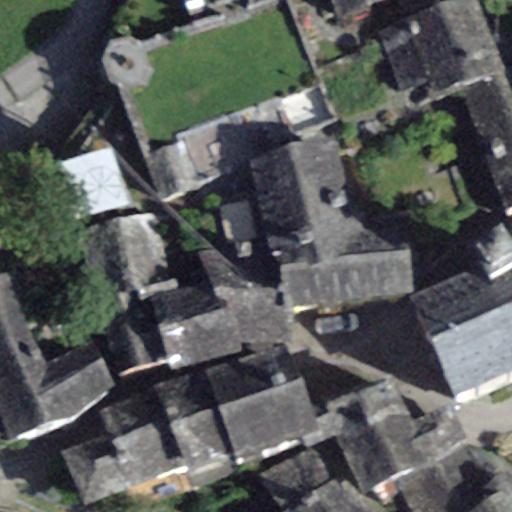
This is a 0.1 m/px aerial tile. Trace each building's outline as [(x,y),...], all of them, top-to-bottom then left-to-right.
[(324,0),(336,28),(405,0),(324,0)] [(478,2),(375,38),(395,97),(426,86),(431,102),(458,94),(504,76),(478,2)] [(132,44),(108,49),(99,71),(109,91),(126,97),(145,87),(151,72),(146,57),(140,51),(132,44)] [(511,72),(504,76),(458,94),(509,220),(511,218),(511,72)] [(336,144),(245,170),(278,271),(299,335),(410,293),(405,238),(358,240),(336,144)] [(186,146),(148,159),(164,206),(202,193),(186,146)] [(111,154),(55,174),(75,231),(131,211),(111,154)] [(147,220),(78,242),(101,306),(82,315),(92,343),(112,402),(240,361),(233,308),(213,313),(205,283),(173,294),(147,220)] [(511,251),(402,302),(456,419),(511,394),(511,251)] [(11,271),(0,275),(0,420),(12,448),(112,402),(92,343),(46,366),(11,271)] [(233,308),(240,361),(299,335),(278,271),(205,283),(213,313),(233,308)] [(299,390),(171,432),(186,474),(189,483),(316,441),(299,390)] [(397,391),(331,416),(362,497),(452,462),(436,421),(412,430),(397,391)] [(167,422),(63,462),(82,511),(86,511),(186,474),(171,432),(167,422)] [(368,511),(340,484),(298,511),(368,511)]
